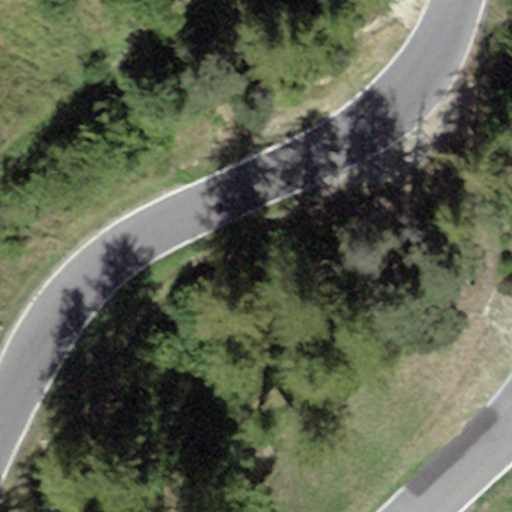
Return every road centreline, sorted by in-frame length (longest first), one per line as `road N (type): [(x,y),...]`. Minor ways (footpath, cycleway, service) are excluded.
road 1 (secondary): [(457,0),(428,64),(383,118),(97,265),(50,322),(0,425)]
road 2 (track): [(0,161),(104,85),(166,65)]
road 3 (secondary): [(418,511),(511,417)]
